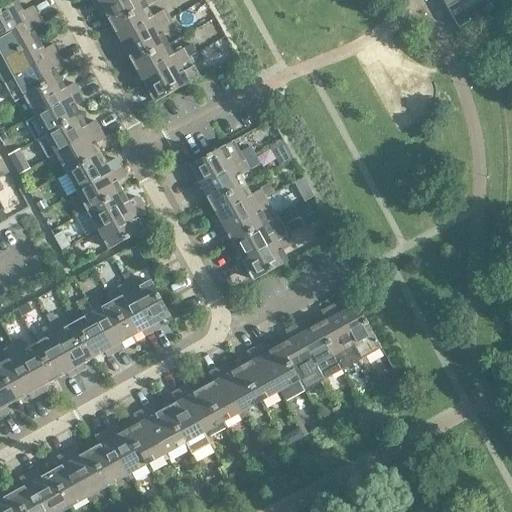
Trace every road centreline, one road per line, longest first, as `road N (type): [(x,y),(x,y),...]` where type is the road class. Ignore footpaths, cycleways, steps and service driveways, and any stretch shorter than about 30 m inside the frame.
road 1 (residential): [(214,340),(222,321),(216,303),(147,178),(144,149),(61,0)]
road 2 (residential): [(0,459),(214,340)]
road 3 (residential): [(214,340),(328,278)]
